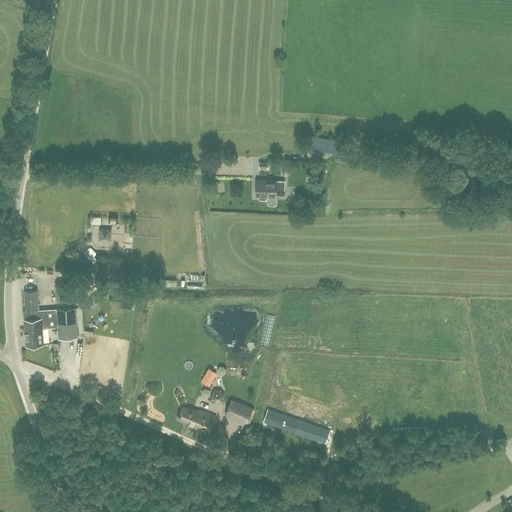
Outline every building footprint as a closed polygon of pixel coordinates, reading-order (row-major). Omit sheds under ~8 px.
[(356,156),(358,145),(309,135),(306,147),(356,156)] [(284,198),(285,181),(257,180),(256,196),(259,196),(259,198),(260,199),(265,199),(266,198),(266,196),(275,197),(284,198)] [(111,229),(99,228),(98,241),(111,241),(111,229)] [(69,282),(55,283),(57,303),(59,302),(71,302),(71,301),(69,282)] [(38,310),(37,290),(24,291),(26,311),(23,311),(24,319),(25,345),(43,344),(42,325),(46,325),(46,328),(58,327),(58,338),(78,337),(76,307),(57,308),(57,309),(38,310)] [(212,385),(219,372),(210,367),(203,380),(212,385)] [(215,392),(218,402),(225,400),(222,390),(215,392)] [(231,400),(226,414),(246,422),(252,409),(252,408),(231,400)] [(199,413),(183,406),(178,419),(193,425),(192,428),(208,435),(216,416),(200,410),(199,413)] [(325,443),(330,431),(267,409),(263,422),(325,443)]
